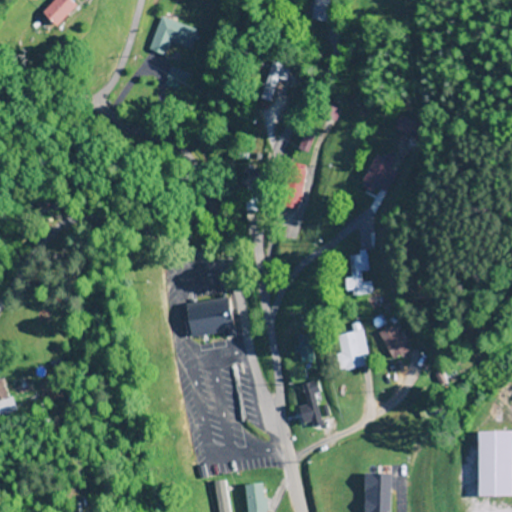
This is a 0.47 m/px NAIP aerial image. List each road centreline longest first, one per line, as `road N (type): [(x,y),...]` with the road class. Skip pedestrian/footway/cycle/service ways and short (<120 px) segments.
road 1 (residential): [(0,86),(73,93),(186,159),(227,271),(247,374),(277,414),(297,511)]
road 2 (residential): [(277,414),(254,270),(256,228),(272,165),(329,58),(331,0)]
road 3 (residential): [(224,261),(207,265),(127,223),(78,219),(45,241),(0,307)]
road 4 (residential): [(100,112),(143,0)]
